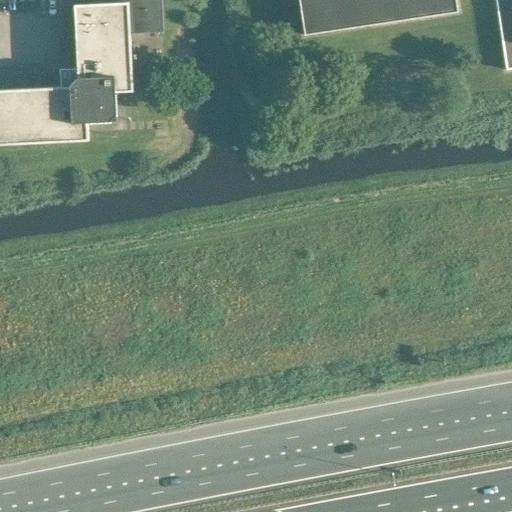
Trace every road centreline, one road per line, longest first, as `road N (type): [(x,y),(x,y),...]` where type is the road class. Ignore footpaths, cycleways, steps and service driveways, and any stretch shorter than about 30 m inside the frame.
road 1 (motorway): [(511,419),(41,511)]
road 2 (motorway): [(334,511),(511,480)]
